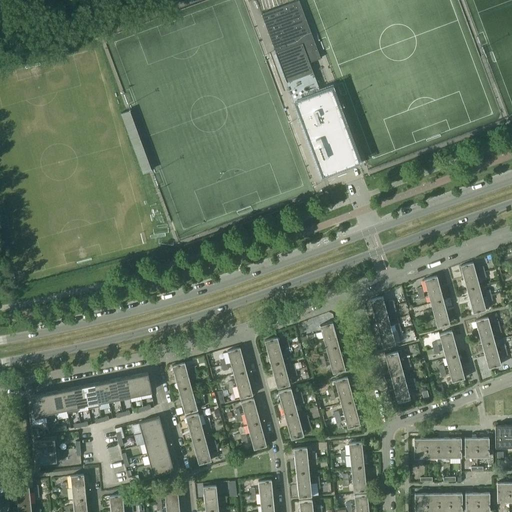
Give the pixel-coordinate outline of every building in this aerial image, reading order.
[(320,58),(298,0),(261,14),(290,91),(316,82),(309,62),(320,58)] [(359,162),(331,87),(293,101),(321,176),(359,162)] [(141,176),(150,172),(129,112),(119,115),(141,176)] [(460,265),(463,277),(476,274),(472,262),(460,265)] [(444,298),(450,296),(442,272),(437,274),(444,298)] [(476,274),(463,277),(466,289),(479,285),(476,274)] [(424,279),(427,291),(439,287),(436,276),(424,279)] [(479,285),(466,289),(469,300),(482,297),(479,285)] [(439,287),(427,291),(430,302),(442,299),(439,287)] [(370,300),(373,311),(385,308),(382,296),(370,300)] [(444,299),(447,310),(453,308),(450,297),(444,299)] [(482,297),(469,300),(473,313),(485,309),(482,297)] [(442,299),(430,302),(433,314),(446,311),(442,299)] [(385,308),(373,311),(376,323),(388,320),(385,308)] [(446,311),(433,314),(436,326),(449,323),(446,311)] [(475,320),(478,332),(491,329),(487,317),(475,320)] [(388,320),(376,323),(379,335),(392,331),(388,320)] [(319,325),(323,337),(335,334),(332,322),(319,325)] [(491,329),(478,332),(481,344),(494,340),(491,329)] [(438,334),(442,346),(454,342),(451,330),(438,334)] [(392,331),(379,335),(382,347),(395,344),(392,331)] [(335,334),(323,337),(326,349),(338,346),(335,334)] [(264,340),(267,352),(280,349),(277,337),(264,340)] [(494,340),(481,344),(484,355),(497,352),(494,340)] [(454,342),(442,346),(445,357),(457,354),(454,342)] [(338,346),(326,349),(329,360),(341,357),(338,346)] [(227,350),(230,362),(242,359),(239,347),(227,350)] [(280,349),(267,352),(270,364),(283,360),(280,349)] [(384,354),(388,366),(400,363),(397,351),(384,354)] [(497,352),(484,355),(488,367),(500,364),(497,352)] [(457,354),(445,357),(448,369),(460,365),(457,354)] [(341,357),(329,360),(332,372),(345,369),(341,357)] [(242,359),(230,362),(233,374),(246,370),(242,359)] [(283,360),(270,364),(274,376),(286,372),(283,360)] [(171,365),(175,377),(187,374),(184,362),(171,365)] [(400,363),(388,366),(391,378),(403,374),(400,363)] [(460,365),(448,369),(451,381),(464,378),(460,365)] [(246,370),(233,374),(236,385),(249,382),(246,370)] [(151,391),(147,372),(136,374),(140,393),(151,391)] [(286,372),(274,376),(277,387),(289,384),(286,372)] [(140,393),(136,374),(126,376),(130,395),(140,393)] [(187,374),(175,377),(178,389),(190,385),(187,374)] [(403,374),(391,378),(394,390),(407,386),(403,374)] [(130,395),(126,376),(115,379),(119,397),(130,395)] [(334,380),(337,392),(350,388),(347,376),(334,380)] [(119,397),(115,379),(104,381),(108,399),(109,402),(119,400),(119,397)] [(108,399),(104,381),(94,383),(98,402),(108,399)] [(249,382),(236,385),(240,398),(252,394),(249,382)] [(98,402),(94,383),(83,385),(87,404),(98,402)] [(87,404),(83,385),(72,387),(76,406),(87,404)] [(190,385),(178,389),(181,400),(193,397),(190,385)] [(407,386),(394,390),(397,402),(410,398),(407,386)] [(76,406),(72,387),(62,389),(66,408),(76,406)] [(278,391),(281,403),(294,400),(290,388),(278,391)] [(350,388),(337,392),(341,404),(353,400),(350,388)] [(66,408),(62,389),(51,391),(55,413),(66,410),(66,408)] [(55,413),(51,391),(40,394),(45,417),(56,415),(55,413)] [(45,417),(40,394),(30,396),(32,405),(29,406),(30,413),(33,413),(34,419),(45,417)] [(193,397),(181,400),(184,413),(197,409),(193,397)] [(240,401),(244,413),(256,410),(253,398),(240,401)] [(294,400),(281,403),(284,415),(297,411),(294,400)] [(353,400),(341,404),(344,415),(356,411),(353,400)] [(256,410),(244,413),(247,425),(259,421),(256,410)] [(297,411),(284,415),(287,426),(300,423),(297,411)] [(356,411),(344,415),(347,427),(359,424),(356,411)] [(185,416),(188,428),(201,425),(198,413),(185,416)] [(161,427),(159,416),(138,422),(141,432),(161,427)] [(259,421),(247,425),(250,436),(262,433),(259,421)] [(300,423),(287,426),(291,438),(303,435),(300,423)] [(511,446),(511,424),(494,425),(495,447),(511,446)] [(201,425),(188,428),(192,440),(204,436),(201,425)] [(164,437),(161,427),(141,432),(144,443),(164,437)] [(262,433),(250,436),(253,448),(266,445),(262,433)] [(57,450),(56,436),(42,437),(42,440),(33,441),(34,452),(57,450)] [(204,436),(192,440),(195,451),(207,448),(204,436)] [(167,448),(164,437),(144,443),(147,454),(167,448)] [(437,438),(437,457),(448,457),(448,437),(441,438),(437,438)] [(449,437),(448,437),(448,457),(461,457),(460,437),(452,437),(449,437)] [(476,437),(464,437),(464,457),(476,456),(476,437)] [(488,456),(488,440),(488,437),(476,437),(476,456),(488,456)] [(414,438),(413,438),(414,457),(425,457),(425,438),(418,438),(414,438)] [(426,438),(425,438),(425,457),(437,457),(437,438),(429,438),(426,438)] [(348,443),(349,455),(362,454),(361,441),(348,443)] [(293,448),(294,461),(307,459),(306,447),(293,448)] [(170,459),(167,448),(147,454),(150,464),(170,459)] [(207,448),(195,451),(198,463),(210,460),(207,448)] [(60,449),(57,450),(34,452),(35,463),(61,461),(60,449)] [(362,454),(349,455),(351,467),(363,466),(362,454)] [(173,469),(170,459),(150,464),(152,475),(173,469)] [(307,459),(294,461),(296,473),(308,471),(307,459)] [(363,466),(351,467),(352,479),(365,478),(363,466)] [(308,471),(296,473),(297,485),(310,484),(308,471)] [(70,475),(71,488),(84,486),(83,474),(70,475)] [(365,478),(352,479),(353,491),(366,490),(365,478)] [(15,481),(16,493),(29,492),(28,479),(15,481)] [(235,479),(228,480),(229,495),(236,495),(235,479)] [(272,492),(270,479),(258,481),(259,493),(272,492)] [(508,482),(496,482),(497,501),(508,501),(508,482)] [(310,484),(297,485),(298,497),(311,496),(310,484)] [(202,486),(204,498),(217,497),(215,485),(202,486)] [(84,486),(71,488),(73,500),(85,498),(84,486)] [(164,490),(165,502),(178,501),(177,488),(164,490)] [(29,492),(16,493),(17,505),(30,504),(29,492)] [(272,492),(259,493),(260,505),(273,503),(272,492)] [(461,492),(449,493),(449,511),(461,511),(461,492)] [(465,492),(465,511),(477,511),(477,492),(469,492),(465,492)] [(481,492),(477,492),(477,511),(489,511),(489,492),(481,492)] [(426,511),(426,493),(414,493),(414,511),(426,511)] [(437,511),(437,493),(426,493),(426,511),(437,511)] [(449,493),(437,493),(437,511),(442,511),(449,511),(449,493)] [(109,495),(110,508),(123,506),(122,494),(109,495)] [(354,495),(355,508),(368,506),(366,494),(354,495)] [(217,497),(204,498),(205,510),(218,509),(217,497)] [(85,498),(73,500),(74,511),(87,510),(85,498)] [(298,501),(299,511),(308,511),(313,511),(311,499),(298,501)] [(179,511),(178,501),(165,502),(166,511),(179,511)] [(273,511),(273,503),(260,505),(260,511),(273,511)]
